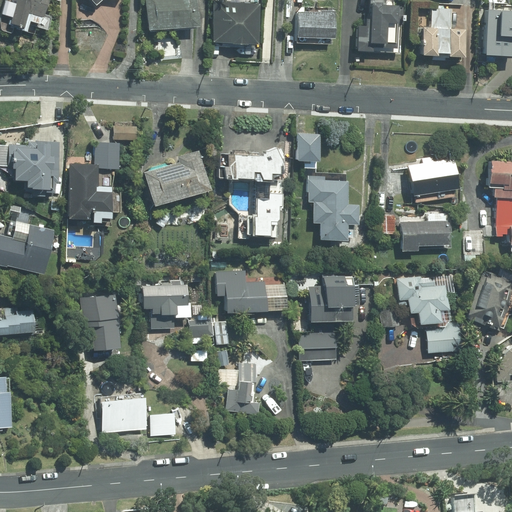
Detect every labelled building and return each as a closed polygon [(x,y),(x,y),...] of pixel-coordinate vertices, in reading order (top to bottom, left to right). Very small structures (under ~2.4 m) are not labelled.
[(1,0),(0,6),(0,31),(6,33),(8,27),(31,34),(33,26),(43,29),(47,16),(37,13),(41,0),(1,0)] [(140,0),(142,29),(192,25),(190,0),(140,0)] [(351,25),(350,51),(365,52),(366,42),(377,43),(378,22),(388,22),(389,4),(379,4),(379,0),(367,0),(367,3),(362,3),(361,19),(359,19),(359,25),(351,25)] [(253,3),(210,1),(208,41),(250,44),(253,3)] [(459,27),(447,27),(448,9),(427,8),(426,26),(417,26),(416,54),(432,55),(432,60),(445,60),(445,56),(458,57),(458,53),(459,27)] [(509,10),(480,9),(478,55),(507,56),(508,36),(511,35),(511,18),(509,18),(509,10)] [(328,13),(291,11),(290,37),(327,38),(328,13)] [(315,134),(292,133),(291,160),(314,161),(315,134)] [(24,145),(4,144),(2,167),(7,167),(7,179),(18,180),(18,190),(48,192),(49,182),(54,182),(56,141),(24,140),(24,145)] [(117,143),(93,142),(91,163),(95,164),(94,168),(115,169),(117,143)] [(258,155),(221,153),(220,177),(243,178),(243,171),(252,171),(251,179),(261,180),(262,172),(270,172),(271,161),(274,160),(269,147),(258,151),(258,155)] [(136,172),(146,205),(203,189),(192,151),(172,156),(173,161),(136,172)] [(403,165),(408,196),(452,188),(447,158),(428,161),(427,156),(418,158),(419,163),(403,165)] [(511,161),(484,160),(484,168),(480,168),(480,183),(496,184),(496,188),(487,188),(487,196),(492,196),(491,226),(496,227),(496,233),(502,233),(502,243),(511,243),(511,161)] [(94,164),(65,162),(62,218),(81,219),(81,217),(104,218),(105,187),(92,186),(94,164)] [(343,181),(304,179),(303,201),(309,201),(308,222),(315,222),(314,238),(340,240),(341,223),(352,224),(353,204),(342,203),(343,181)] [(261,198),(249,197),(248,214),(242,214),(241,234),(260,235),(261,224),(270,224),(271,207),(276,208),(276,193),(261,192),(261,198)] [(424,221),(396,222),(397,250),(412,250),(412,245),(443,244),(442,213),(424,213),(424,221)] [(391,214),(375,214),(374,233),(391,233),(391,214)] [(350,237),(342,236),(342,241),(329,240),(329,247),(360,248),(361,223),(353,222),(353,225),(350,225),(350,237)] [(0,236),(0,264),(36,274),(47,229),(22,223),(18,241),(0,236)] [(241,270),(211,271),(212,295),(220,295),(221,312),(281,310),(280,284),(261,284),(261,280),(241,281),(241,270)] [(493,328),(510,282),(488,273),(486,278),(478,275),(463,316),(493,328)] [(303,320),(291,320),(292,332),(308,331),(308,324),(331,323),(331,320),(344,319),(343,284),(338,284),(338,275),(317,276),(317,285),(302,286),(303,320)] [(416,276),(393,278),(395,305),(403,304),(404,312),(411,311),(411,323),(433,322),(432,310),(443,309),(441,285),(429,286),(429,277),(416,278),(416,276)] [(182,284),(137,285),(138,308),(146,307),(147,329),(172,328),(171,305),(183,304),(182,284)] [(111,294),(75,297),(78,326),(86,326),(88,349),(113,347),(111,327),(114,326),(111,294)] [(0,333),(27,331),(25,309),(9,311),(10,314),(0,314),(0,333)] [(395,310),(382,310),(381,327),(394,327),(395,310)] [(208,319),(185,320),(186,336),(209,335),(208,319)] [(223,321),(210,322),(210,344),(224,343),(223,321)] [(455,322),(421,324),(423,352),(456,350),(455,322)] [(296,335),(297,360),(333,359),(332,325),(314,326),(314,334),(296,335)] [(511,343),(501,350),(498,360),(492,361),(494,382),(505,381),(505,374),(511,373),(511,343)] [(204,351),(188,350),(188,360),(203,361),(204,351)] [(253,363),(236,362),(235,381),(233,381),(233,389),(224,389),(223,411),(255,412),(255,402),(252,402),(253,363)] [(138,396),(94,401),(97,432),(141,427),(138,396)] [(169,413),(145,415),(147,436),(170,434),(169,413)] [(450,511),(469,511),(467,496),(449,498),(450,511)]
